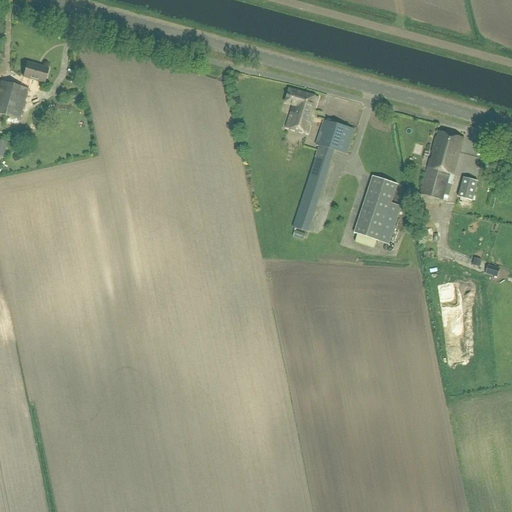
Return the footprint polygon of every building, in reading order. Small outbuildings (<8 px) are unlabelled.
[(49,69),(27,63),(20,87),(1,82),(0,85),(0,114),(20,120),(28,90),(27,90),(30,80),(45,84),(49,69)] [(319,98),(290,91),(286,104),(295,106),(289,129),(309,135),(319,98)] [(31,106),(25,112),(29,116),(35,109),(31,106)] [(324,123),(317,145),(347,155),(354,133),(324,123)] [(463,139),(439,133),(437,139),(436,138),(420,195),(442,200),(450,174),(454,175),(463,139)] [(330,163),(315,158),(292,228),(307,233),(330,163)] [(397,186),(372,177),(354,234),(388,245),(401,208),(390,205),(397,186)] [(478,182),(463,178),(458,198),(472,202),(478,182)] [(488,268),(486,274),(497,278),(499,271),(488,268)]
